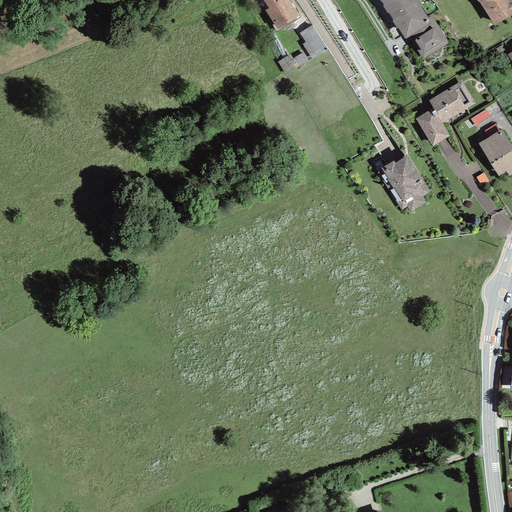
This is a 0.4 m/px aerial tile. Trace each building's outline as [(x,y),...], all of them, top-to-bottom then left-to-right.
[(286,0),(270,0),(264,3),(268,11),(265,13),(277,34),(299,21),(286,0)] [(421,0),(389,0),(418,54),(443,41),(421,0)] [(511,0),(477,0),(491,27),(511,15),(511,0)] [(311,22),(297,30),(311,54),(325,46),(311,22)] [(290,57),(278,64),(286,76),(306,64),(302,57),(293,62),(290,57)] [(433,105),(416,115),(431,140),(448,129),(442,119),(474,100),(460,78),(428,97),(433,105)] [(489,105),(472,113),(476,121),(493,113),(489,105)] [(511,144),(501,126),(477,140),(497,174),(505,169),(508,175),(511,172),(511,144)] [(406,153),(376,167),(398,212),(428,197),(406,153)]
